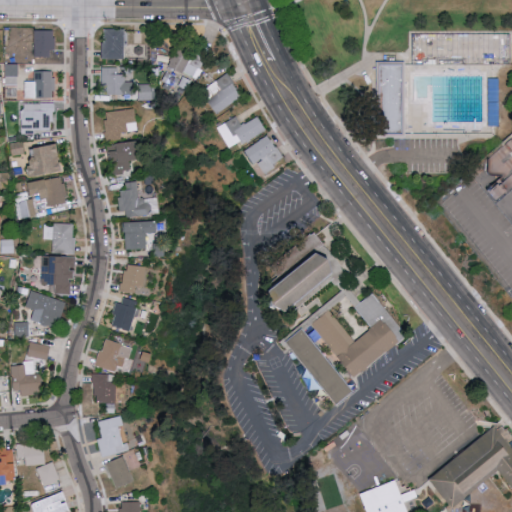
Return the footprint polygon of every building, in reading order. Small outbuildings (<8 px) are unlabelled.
[(103,58),(125,59),(126,29),(104,29),(103,58)] [(26,58),(54,58),(55,31),(35,30),(35,43),(27,42),(26,58)] [(206,58),(177,46),(169,66),(197,78),(206,58)] [(379,119),(392,119),(392,130),(405,129),(405,62),(379,62),(379,119)] [(19,64),(6,64),(7,84),(19,84),(19,64)] [(107,94),(135,95),(135,82),(125,82),(126,67),(102,66),(102,86),(108,86),(107,94)] [(55,98),(54,71),(34,71),(35,81),(26,81),(26,98),(55,98)] [(218,113),(244,95),(228,73),(202,91),(218,113)] [(140,100),(152,100),(153,84),(140,84),(140,100)] [(23,133),(54,132),(54,104),(22,104),(23,133)] [(138,130),(135,108),(103,112),(107,141),(121,139),(121,133),(138,130)] [(228,149),(266,130),(259,116),(241,125),(237,116),(217,127),(228,149)] [(261,173),(284,159),(269,134),(246,148),(261,173)] [(143,160),(142,141),(117,143),(118,151),(113,151),(114,173),(132,172),(132,160),(143,160)] [(13,155),(24,153),(23,142),(12,143),(13,155)] [(30,178),(65,172),(60,144),(33,149),(36,165),(28,167),(30,178)] [(0,188),(11,188),(10,172),(0,172),(0,188)] [(47,207),(68,202),(63,176),(30,183),(33,196),(44,194),(47,207)] [(151,197),(140,199),(138,181),(128,182),(129,190),(119,191),(121,211),(127,210),(128,218),(154,215),(151,197)] [(37,215),(33,199),(20,203),(24,219),(37,215)] [(126,249),(147,249),(147,233),(161,233),(160,221),(125,222),(126,249)] [(53,253),(75,254),(77,224),(44,223),(44,239),(53,239),(53,253)] [(15,239),(0,239),(0,253),(15,253),(15,239)] [(275,290),(279,305),(291,311),(337,275),(335,260),(321,253),(275,290)] [(72,294),(71,278),(76,278),(75,256),(42,257),(43,284),(55,284),(56,294),(72,294)] [(143,294),(146,266),(126,264),(123,291),(143,294)] [(131,331),(139,301),(121,296),(112,326),(131,331)] [(359,309),(375,296),(409,336),(358,378),(315,325),(331,312),(357,343),(375,328),(359,309)] [(42,302),(37,322),(59,328),(66,302),(50,298),(49,304),(42,302)] [(339,405),(355,392),(305,330),(289,344),(339,405)] [(118,366),(125,368),(127,358),(133,360),(136,348),(104,339),(96,367),(116,372),(118,366)] [(48,360),(51,346),(31,342),(28,356),(48,360)] [(43,393),(42,373),(35,373),(35,361),(24,361),(24,365),(13,366),(14,394),(43,393)] [(118,404),(118,398),(126,398),(127,383),(114,382),(114,374),(95,374),(94,402),(118,404)] [(98,439),(102,457),(127,451),(121,426),(124,425),(122,416),(98,422),(102,438),(98,439)] [(431,480),(494,430),(511,452),(511,487),(500,472),(453,509),(431,480)] [(16,445),(18,459),(25,458),(25,467),(45,465),(43,443),(16,445)] [(0,450),(0,476),(5,476),(6,483),(15,482),(14,450),(0,450)] [(117,488),(135,480),(124,456),(106,464),(117,488)] [(61,479),(54,461),(37,469),(45,486),(61,479)] [(365,495),(371,511),(415,511),(416,510),(416,507),(414,503),(419,500),(416,493),(414,494),(412,490),(409,491),(407,488),(403,489),(400,482),(365,495)] [(33,503),(36,511),(68,511),(72,511),(69,501),(68,501),(66,492),(33,503)] [(141,511),(141,501),(118,502),(118,511),(141,511)]
